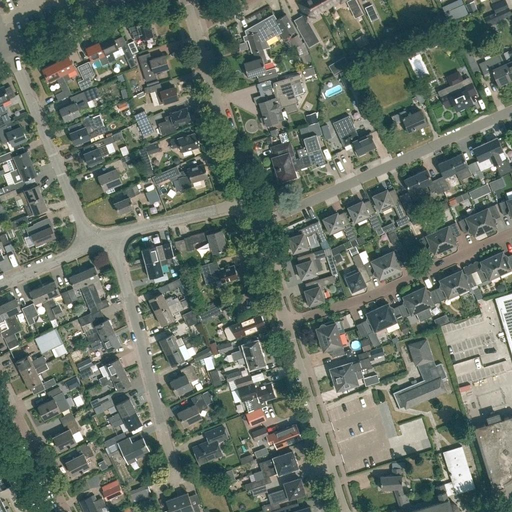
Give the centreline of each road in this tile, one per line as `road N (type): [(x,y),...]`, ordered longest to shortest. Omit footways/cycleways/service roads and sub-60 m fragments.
road 1 (residential): [(255,225),(511,109)]
road 2 (residential): [(174,473),(111,236)]
road 3 (residential): [(286,325),(511,233)]
road 4 (residential): [(89,244),(9,50)]
road 5 (unclassified): [(343,511),(286,325)]
road 6 (unclassified): [(246,201),(192,27)]
road 7 (residential): [(64,511),(0,383)]
road 8 (residential): [(111,236),(246,201)]
road 9 (unclassified): [(9,50),(132,0)]
